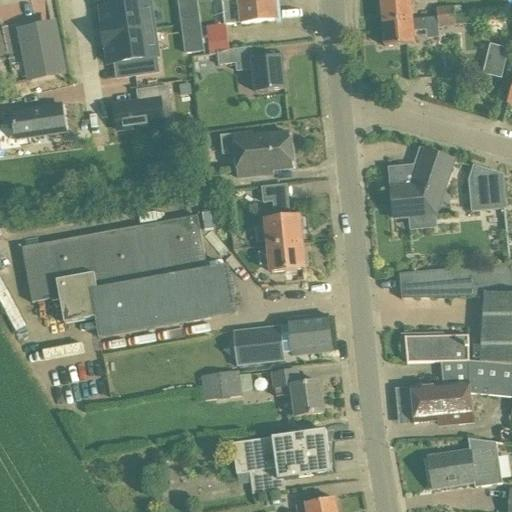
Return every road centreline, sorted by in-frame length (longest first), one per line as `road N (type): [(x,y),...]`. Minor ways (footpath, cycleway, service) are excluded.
road 1 (residential): [(390,511),(364,379),(340,107)]
road 2 (residential): [(340,107),(511,155)]
road 3 (residential): [(96,135),(77,0)]
